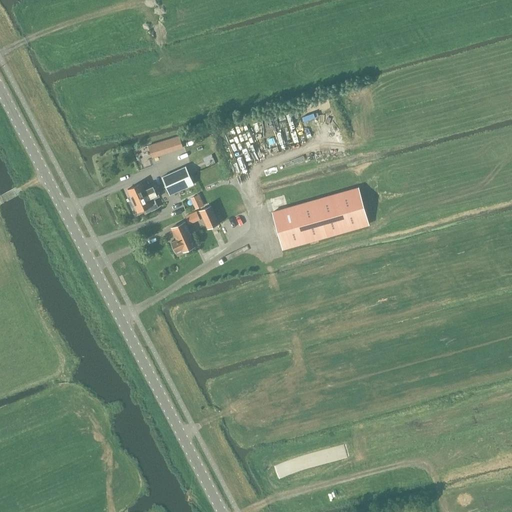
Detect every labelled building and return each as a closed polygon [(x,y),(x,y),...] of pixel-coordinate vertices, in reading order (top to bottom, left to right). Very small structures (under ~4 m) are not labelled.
[(149,147),(152,158),(182,148),(178,137),(149,147)] [(161,177),(165,186),(190,175),(186,166),(161,177)] [(190,175),(165,186),(169,195),(194,183),(190,175)] [(130,196),(133,201),(157,190),(155,186),(145,190),(141,183),(127,189),(128,191),(127,192),(129,195),(130,196)] [(272,213),(283,250),(369,225),(359,188),(272,213)] [(157,190),(133,201),(135,206),(134,207),(135,210),(137,210),(138,212),(152,206),(149,199),(154,197),(156,201),(161,199),(159,195),(157,190)] [(195,209),(205,204),(199,193),(190,198),(195,209)] [(200,211),(208,229),(219,224),(210,206),(200,211)] [(171,243),(175,252),(182,249),(183,252),(195,246),(189,234),(190,234),(185,222),(171,228),(177,240),(171,243)] [(397,511),(395,503),(379,508),(380,511),(397,511)]
